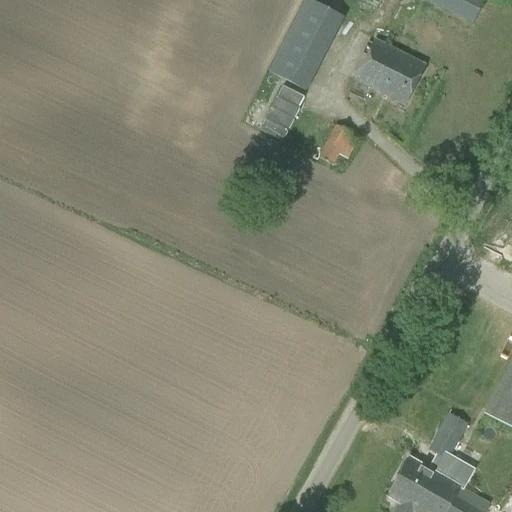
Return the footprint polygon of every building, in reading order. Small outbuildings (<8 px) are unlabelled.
[(421,0),(472,25),(484,0),(421,0)] [(306,92),(343,20),(307,1),(269,73),(306,92)] [(405,106),(425,68),(375,42),(355,80),(405,106)] [(260,128),(285,140),(305,96),(280,85),(260,128)] [(358,138),(334,126),(317,159),(333,168),(339,156),(347,160),(358,138)] [(448,461),(511,343),(511,302),(508,301),(427,450),(448,461)] [(511,431),(511,362),(483,416),(511,431)] [(431,473),(407,460),(385,498),(399,505),(394,511),(484,511),(488,506),(462,491),(473,472),(452,460),(448,466),(438,461),(431,473)]
